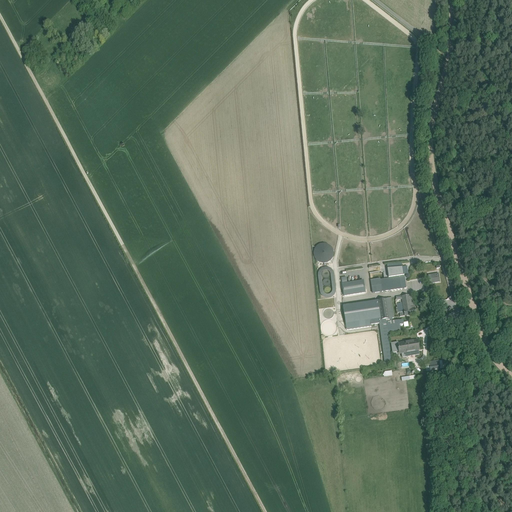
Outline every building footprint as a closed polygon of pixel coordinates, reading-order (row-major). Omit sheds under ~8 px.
[(51,115),(48,116),(53,126),(56,124),(51,115)] [(332,245),(314,246),(315,263),(333,262),(332,245)] [(341,283),(343,296),(366,294),(365,287),(364,281),(341,283)] [(371,285),(372,294),(382,292),(381,283),(371,285)] [(400,283),(386,285),(387,292),(401,290),(400,283)] [(413,296),(402,297),(403,309),(408,308),(408,307),(414,306),(413,296)] [(378,302),(381,319),(381,321),(382,321),(392,319),(391,317),(388,299),(378,301),(378,302)] [(378,302),(343,307),(347,330),(371,326),(381,325),(380,321),(375,322),(375,320),(381,319),(378,302)] [(414,306),(408,307),(408,308),(403,309),(404,314),(405,317),(416,315),(415,309),(414,306)] [(417,341),(410,343),(411,352),(419,351),(417,341)] [(410,343),(398,345),(399,354),(411,352),(410,343)] [(439,363),(429,364),(430,371),(440,370),(439,363)]
